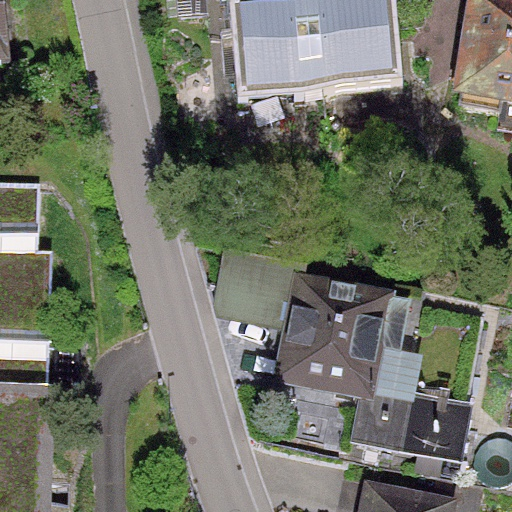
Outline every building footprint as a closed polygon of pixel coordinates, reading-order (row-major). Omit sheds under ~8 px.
[(401,96),(394,0),(334,0),(230,7),(237,108),(401,96)] [(511,1),(499,0),(473,0),(457,105),(511,113),(511,1)] [(0,190),(0,511),(33,511),(49,193),(0,190)] [(295,281),(281,380),(385,395),(399,296),(295,281)] [(442,511),(444,504),(367,491),(363,511),(442,511)]
